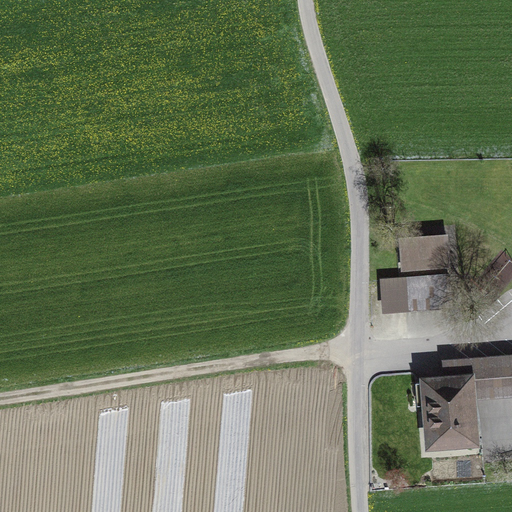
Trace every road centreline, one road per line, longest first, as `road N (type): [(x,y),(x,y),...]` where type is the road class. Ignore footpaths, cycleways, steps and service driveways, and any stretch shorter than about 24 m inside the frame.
road 1 (unclassified): [(306,0),(355,180),(361,511)]
road 2 (track): [(0,406),(357,347)]
